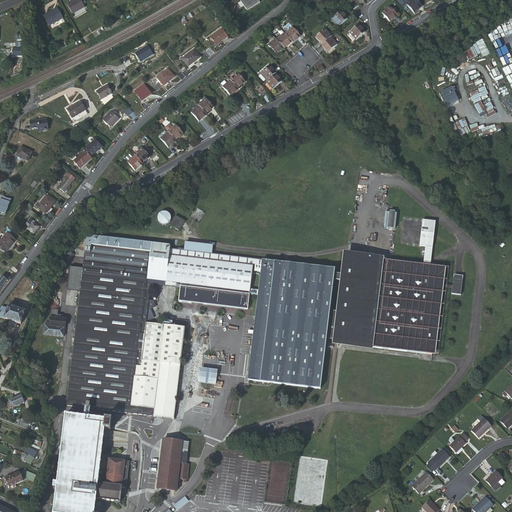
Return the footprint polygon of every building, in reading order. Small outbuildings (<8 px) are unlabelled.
[(86,4),(83,0),(77,0),(70,4),(75,14),(87,7),(86,4)] [(241,0),(248,10),(262,0),(241,0)] [(412,11),(414,13),(422,6),(416,0),(403,0),(394,0),(395,0),(402,9),(407,6),(412,11)] [(58,6),(44,13),(49,23),(63,15),(58,6)] [(389,6),(382,13),(390,22),(397,15),(389,6)] [(335,19),(341,26),(350,18),(344,11),(335,19)] [(223,26),(211,35),(219,44),(231,34),(223,26)] [(358,26),(349,34),(355,41),(364,32),(358,26)] [(291,41),(292,42),(298,36),(290,27),(284,33),(291,41)] [(331,38),(332,37),(326,31),(317,38),(323,45),(331,38)] [(283,48),(284,48),(291,41),(284,33),(283,32),(275,39),(283,48)] [(323,45),(322,46),(328,53),(337,45),(331,38),(323,45)] [(275,39),(268,45),(276,54),(283,48),(275,39)] [(211,44),(205,49),(211,55),(216,51),(211,44)] [(211,55),(205,49),(200,53),(206,59),(211,55)] [(191,51),(181,59),(187,67),(197,58),(191,51)] [(184,66),(180,69),(186,75),(190,72),(184,66)] [(275,74),(276,74),(270,67),(261,75),(267,82),(275,74)] [(168,68),(157,76),(163,84),(174,76),(168,68)] [(186,75),(180,69),(176,72),(182,79),(186,75)] [(267,82),(266,83),(272,89),(282,81),(275,74),(267,82)] [(237,76),(230,82),(231,83),(238,91),(245,85),(237,76)] [(478,95),(485,93),(481,80),(474,82),(478,95)] [(232,97),(239,92),(238,91),(231,83),(224,88),(232,97)] [(143,85),(134,92),(141,101),(150,93),(143,85)] [(106,86),(96,91),(100,99),(109,95),(106,86)] [(446,107),(458,102),(452,86),(439,91),(446,107)] [(65,107),(70,116),(84,110),(79,100),(65,107)] [(139,105),(144,110),(147,108),(149,105),(145,100),(139,105)] [(205,102),(198,107),(199,108),(206,117),(213,110),(205,102)] [(128,108),(123,113),(127,117),(129,115),(133,120),(136,116),(128,108)] [(200,123),(207,117),(206,117),(199,108),(192,114),(200,123)] [(84,110),(70,116),(71,119),(85,113),(84,110)] [(120,118),(117,115),(113,111),(104,119),(111,127),(120,118)] [(37,119),(30,120),(31,128),(38,127),(38,130),(40,131),(48,130),(47,119),(37,121),(37,119)] [(168,133),(169,134),(176,142),(183,136),(175,127),(172,129),(169,126),(165,129),(168,133)] [(467,126),(456,131),(460,138),(470,132),(467,126)] [(170,149),(177,143),(176,142),(169,134),(162,140),(170,149)] [(95,140),(83,149),(85,152),(90,157),(102,147),(95,140)] [(33,152),(22,146),(18,155),(29,161),(33,152)] [(140,148),(134,154),(135,155),(142,163),(149,158),(140,148)] [(81,170),(93,160),(90,157),(85,152),(74,162),(81,170)] [(136,170),(143,164),(142,163),(135,155),(128,161),(136,170)] [(67,172),(57,186),(63,191),(73,177),(67,172)] [(10,200),(7,199),(2,196),(0,201),(0,212),(4,215),(10,200)] [(48,197),(39,208),(46,213),(54,202),(48,197)] [(31,215),(34,212),(27,207),(24,210),(31,215)] [(397,211),(386,210),(383,226),(395,228),(397,211)] [(165,225),(175,231),(181,222),(172,216),(168,223),(166,221),(167,221),(167,219),(167,218),(166,217),(165,215),(163,214),(162,213),(161,213),(159,213),(158,213),(156,214),(156,215),(155,216),(154,218),(154,220),(154,221),(154,222),(155,224),(156,225),(157,225),(158,226),(159,226),(160,226),(162,226),(163,226),(164,225),(165,225)] [(24,223),(28,226),(32,221),(33,220),(28,216),(26,219),(27,220),(24,223)] [(436,220),(403,218),(401,244),(426,247),(423,263),(431,263),(436,220)] [(32,221),(28,226),(27,228),(34,233),(39,226),(32,221)] [(168,245),(90,237),(84,236),(81,269),(67,268),(65,291),(78,293),(65,406),(67,406),(85,246),(142,252),(143,246),(167,249),(168,245)] [(11,237),(1,250),(11,257),(21,244),(11,237)] [(182,243),(181,250),(209,254),(210,246),(182,243)] [(85,246),(67,406),(67,407),(129,414),(133,377),(134,370),(138,371),(144,323),(145,308),(146,302),(148,286),(149,279),(144,279),(147,253),(142,252),(85,246)] [(252,271),(258,272),(256,290),(255,296),(252,296),(255,300),(245,380),(316,388),(322,338),(322,336),(326,309),(329,278),(330,271),(331,267),(322,266),(209,254),(181,250),(167,249),(143,246),(142,252),(147,253),(251,264),(253,264),(252,271)] [(334,341),(389,350),(398,351),(428,354),(434,304),(438,264),(431,263),(423,263),(415,262),(411,262),(384,255),(344,249),(342,273),(330,271),(329,278),(341,279),(338,310),(326,309),(322,336),(334,337),(334,339),(334,341)] [(69,253),(63,259),(67,263),(73,257),(69,253)] [(144,279),(149,279),(148,286),(156,286),(178,289),(176,303),(189,304),(190,302),(202,304),(246,309),(247,295),(252,296),(255,296),(256,290),(248,289),(251,264),(147,253),(144,279)] [(447,266),(438,264),(434,304),(428,354),(431,354),(447,266)] [(458,283),(455,283),(448,282),(447,291),(447,295),(456,296),(458,283)] [(38,292),(40,286),(36,284),(32,296),(36,297),(38,292)] [(156,286),(148,286),(146,302),(151,302),(154,302),(156,286)] [(8,309),(5,319),(21,325),(26,312),(9,306),(8,309)] [(50,325),(50,328),(64,330),(65,330),(66,318),(51,317),(50,325)] [(157,380),(152,416),(173,418),(182,328),(144,323),(138,371),(144,371),(143,379),(157,380)] [(50,328),(46,328),(45,328),(44,337),(63,339),(64,330),(50,328)] [(333,344),(388,350),(389,350),(334,341),(333,344)] [(198,382),(216,384),(218,368),(199,367),(198,382)] [(134,370),(133,377),(143,379),(144,371),(138,371),(134,370)] [(133,377),(129,414),(152,416),(157,380),(143,379),(133,377)] [(484,397),(478,403),(480,406),(487,399),(484,397)] [(12,408),(16,410),(18,410),(26,407),(23,400),(11,405),(12,408)] [(511,413),(503,422),(510,430),(511,427),(511,413)] [(14,414),(11,420),(18,423),(25,425),(27,419),(14,414)] [(483,416),(479,420),(482,422),(490,430),(493,427),(483,416)] [(55,511),(96,511),(97,503),(98,501),(99,485),(100,483),(101,472),(105,431),(106,422),(66,418),(59,485),(58,491),(55,511)] [(482,422),(476,428),(472,431),(480,439),(490,430),(482,422)] [(455,444),(452,447),(460,456),(466,450),(464,448),(469,444),(468,443),(471,440),(466,434),(457,442),(454,439),(452,441),(455,444)] [(179,491),(180,478),(181,463),(184,441),(165,439),(160,489),(179,491)] [(191,442),(184,441),(181,463),(189,464),(191,442)] [(32,456),(34,452),(36,450),(32,447),(27,454),(31,457),(32,456)] [(429,464),(429,465),(436,471),(437,472),(451,458),(449,457),(451,455),(445,449),(444,451),(443,450),(429,464)] [(29,460),(28,462),(33,465),(41,453),(38,451),(36,453),(34,452),(32,456),(33,456),(31,460),(30,459),(29,460)] [(108,486),(123,488),(127,488),(130,463),(111,460),(108,486)] [(181,463),(180,478),(190,479),(191,464),(189,464),(181,463)] [(429,465),(427,466),(434,473),(436,471),(429,465)] [(497,471),(487,481),(494,488),(504,478),(497,471)] [(21,474),(25,482),(30,480),(26,472),(21,474)] [(18,486),(25,482),(21,474),(9,480),(11,483),(10,483),(12,488),(18,485),(18,486)] [(428,474),(413,489),(421,497),(436,482),(428,474)] [(99,485),(98,501),(121,503),(123,488),(108,486),(99,485)] [(177,510),(189,501),(185,496),(173,504),(177,510)] [(487,497),(474,510),(475,511),(488,511),(496,505),(487,497)]
